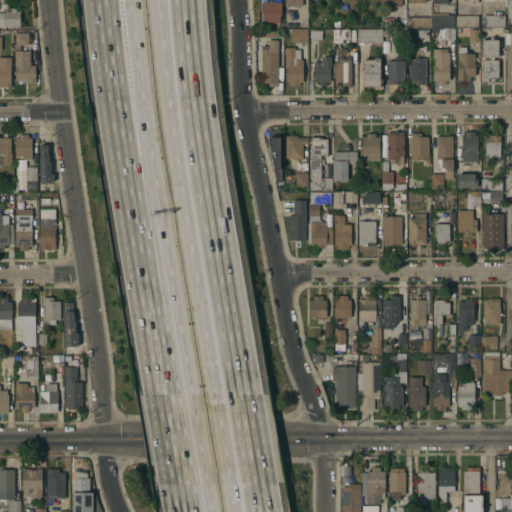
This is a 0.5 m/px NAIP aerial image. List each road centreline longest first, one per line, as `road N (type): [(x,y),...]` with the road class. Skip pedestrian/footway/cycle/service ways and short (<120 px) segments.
road 1 (residential): [(324,511),(325,460),(293,355),(244,113),(236,0)]
road 2 (residential): [(48,0),(103,441),(120,511)]
road 3 (motorway): [(104,0),(168,413)]
road 4 (motorway): [(243,413),(182,0)]
road 5 (motorway): [(218,413),(158,0)]
road 6 (residential): [(511,108),(244,113)]
road 7 (motorway): [(155,181),(194,413)]
road 8 (motorway): [(155,181),(168,413)]
road 9 (residential): [(511,272),(279,277)]
road 10 (tertiary): [(511,437),(320,437)]
road 11 (motorway): [(129,0),(155,181)]
road 12 (tertiary): [(277,438),(142,441)]
